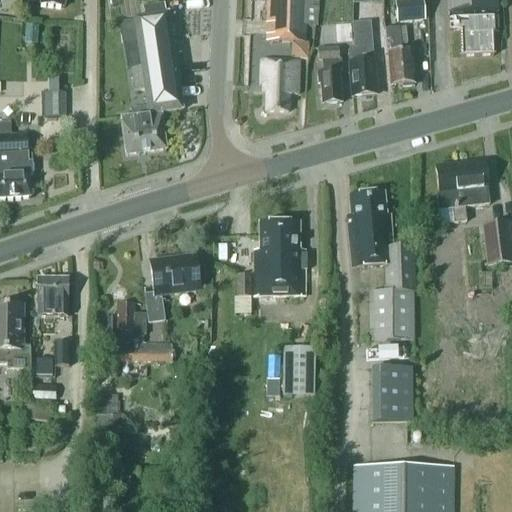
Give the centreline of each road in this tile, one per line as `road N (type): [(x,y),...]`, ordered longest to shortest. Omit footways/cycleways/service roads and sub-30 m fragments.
road 1 (tertiary): [(229,179),(511,103)]
road 2 (tertiary): [(0,254),(229,179)]
road 3 (unclassified): [(229,179),(217,118),(220,0)]
